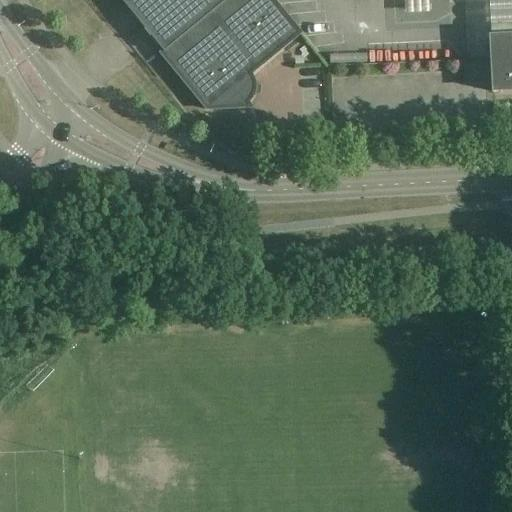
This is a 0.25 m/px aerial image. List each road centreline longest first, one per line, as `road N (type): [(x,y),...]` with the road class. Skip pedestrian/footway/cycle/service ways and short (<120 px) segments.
road 1 (tertiary): [(511,180),(228,189)]
road 2 (tertiary): [(228,189),(76,108)]
road 3 (tertiary): [(67,144),(179,186),(228,189)]
